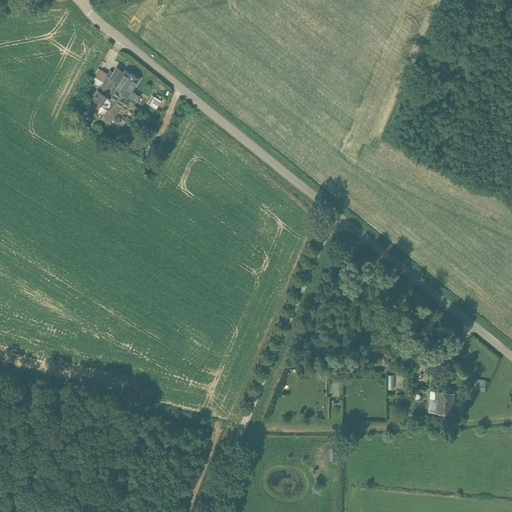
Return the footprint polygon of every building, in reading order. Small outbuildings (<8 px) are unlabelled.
[(128,96),(133,87),(139,79),(125,70),(124,72),(116,67),(111,75),(99,68),(94,75),(103,80),(101,82),(111,85),(128,96)] [(125,100),(128,96),(111,85),(101,82),(99,86),(107,91),(104,95),(98,90),(93,98),(102,104),(98,111),(99,113),(103,116),(105,116),(109,109),(116,113),(122,104),(125,106),(128,102),(125,100)] [(161,101),(151,95),(147,103),(156,109),(161,101)] [(343,252),(338,258),(349,267),(354,260),(343,252)] [(472,390),(484,392),(486,381),(474,380),(472,390)] [(450,413),(451,403),(453,393),(432,390),(429,410),(443,412),(443,413),(444,412),(450,413)]
